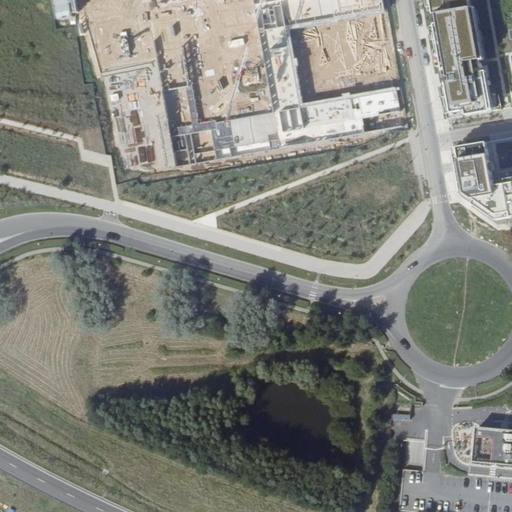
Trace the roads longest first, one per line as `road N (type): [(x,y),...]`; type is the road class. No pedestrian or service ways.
road 1 (tertiary): [(27,231),(107,230),(323,295)]
road 2 (tertiary): [(392,330),(407,357),(443,376),(481,372),(511,347)]
road 3 (residential): [(431,145),(404,0)]
